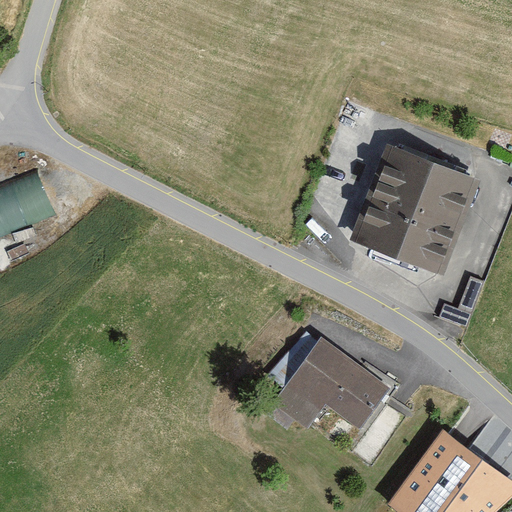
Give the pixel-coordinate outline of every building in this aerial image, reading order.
[(352,236),(441,271),(479,175),(389,140),(352,236)] [(0,233),(56,217),(44,176),(0,188),(0,233)] [(439,317),(467,327),(485,281),(471,275),(458,307),(445,302),(439,317)] [(390,384),(321,335),(272,403),(307,428),(326,402),(360,426),(390,384)] [(462,438),(444,425),(389,500),(404,511),(490,511),(511,493),(511,475),(473,447),(462,438)]
